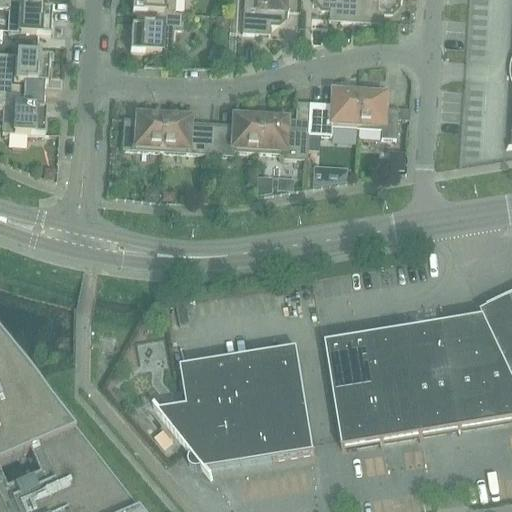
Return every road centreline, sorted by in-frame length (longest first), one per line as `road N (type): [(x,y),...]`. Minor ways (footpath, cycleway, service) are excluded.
road 1 (tertiary): [(75,240),(214,259),(420,225)]
road 2 (residential): [(88,82),(218,89),(363,56),(431,52)]
road 3 (unclassified): [(420,225),(431,52)]
road 4 (residential): [(75,240),(88,82)]
